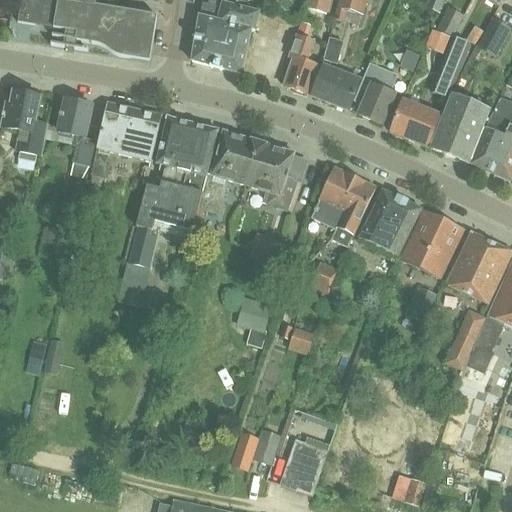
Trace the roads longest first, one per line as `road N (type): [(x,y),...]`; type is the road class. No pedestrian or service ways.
road 1 (secondary): [(511,221),(306,127),(168,90)]
road 2 (track): [(275,511),(0,451)]
road 3 (secondary): [(168,90),(0,59)]
